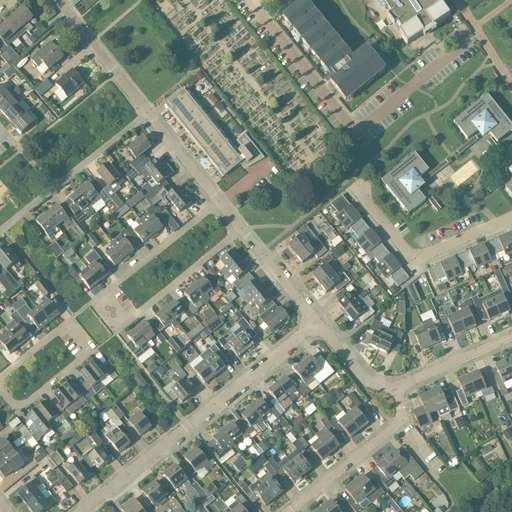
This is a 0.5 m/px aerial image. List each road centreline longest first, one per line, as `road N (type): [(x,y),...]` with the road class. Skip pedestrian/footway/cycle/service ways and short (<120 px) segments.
road 1 (residential): [(220,199),(125,276),(109,303),(130,318),(144,311),(242,230)]
road 2 (residential): [(462,43),(352,128),(246,0)]
road 3 (residential): [(83,511),(318,324)]
road 4 (residential): [(346,167),(408,254),(425,255),(511,217)]
road 5 (residential): [(0,377),(63,327),(82,343),(19,408)]
road 6 (residential): [(0,230),(147,112)]
road 7 (residential): [(292,511),(406,424),(401,387)]
road 8 (residential): [(147,112),(55,0)]
road 9 (residential): [(401,387),(511,336)]
road 10 (residential): [(318,324),(242,230)]
